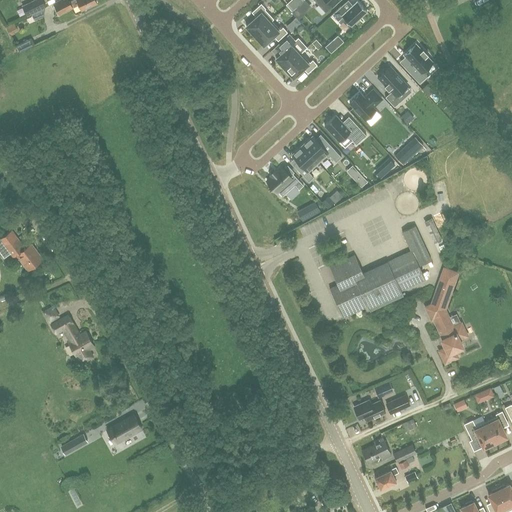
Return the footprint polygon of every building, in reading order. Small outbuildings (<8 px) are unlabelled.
[(97,3),(95,0),(73,0),(70,2),(68,0),(59,0),(53,3),(56,9),(58,8),(60,14),(73,8),(72,7),(79,4),(82,10),(97,3)] [(291,0),(286,5),(292,11),(297,7),(304,0),(291,0)] [(316,0),(327,11),(338,0),(316,0)] [(38,10),(33,1),(29,3),(33,12),(38,10)] [(367,11),(357,1),(345,12),(340,6),(332,14),(338,21),(342,17),(351,26),(367,11)] [(255,35),(272,20),(274,19),(265,9),(266,8),(261,3),(251,12),(256,17),(246,26),(255,35)] [(292,11),(291,12),(298,19),(304,14),(297,7),(292,11)] [(47,13),(36,16),(37,22),(48,18),(47,13)] [(264,45),(273,36),(278,41),(287,32),(283,27),(280,29),(272,20),(255,35),(256,37),(255,38),(260,44),(262,43),(264,45)] [(289,34),(274,47),(280,54),(277,57),(276,58),(285,68),(301,52),(293,43),(295,41),(291,36),(289,34)] [(18,52),(34,45),(30,38),(15,45),(18,52)] [(316,39),(312,43),(318,49),(321,45),(316,39)] [(331,41),(325,47),(331,53),(337,47),(331,41)] [(412,63),(406,68),(419,83),(426,77),(422,72),(432,62),(426,56),(428,54),(423,49),(421,50),(415,44),(404,54),(406,56),(412,63)] [(301,52),(285,68),(286,70),(285,71),(290,76),(291,75),(293,77),(303,68),(308,73),(317,64),(312,59),(310,62),(301,52)] [(381,74),(378,77),(391,91),(385,97),(394,107),(400,101),(396,96),(400,92),(400,93),(402,91),(401,91),(406,86),(407,85),(390,66),(384,72),(383,71),(381,74)] [(422,89),(428,96),(433,91),(427,84),(422,89)] [(359,93),(349,102),(365,119),(375,110),(373,107),(382,99),(373,89),(364,97),(359,93)] [(335,115),(324,125),(339,141),(346,134),(352,140),(356,145),(366,135),(351,119),(345,125),(342,122),(335,115)] [(318,163),(326,156),(328,158),(330,156),(336,162),(341,157),(324,138),(319,143),(312,136),(302,145),(318,163)] [(415,138),(395,155),(403,164),(423,146),(415,138)] [(309,172),(318,163),(302,145),(292,155),(298,162),(294,166),(308,182),(313,177),(309,172)] [(389,159),(380,167),(386,173),(394,165),(389,159)] [(281,167),(276,172),(275,170),(270,174),(272,176),(267,181),(271,186),(272,188),(273,187),(277,192),(278,192),(282,196),(295,185),(299,189),(303,185),(292,173),(289,176),(287,174),(288,173),(286,172),(281,167)] [(367,181),(361,175),(356,180),(361,186),(367,181)] [(328,196),(322,202),(327,208),(334,202),(328,196)] [(316,204),(298,213),(302,221),(320,212),(316,204)] [(433,243),(441,239),(431,217),(423,221),(433,243)] [(425,278),(418,265),(430,259),(414,225),(402,231),(411,250),(363,272),(354,254),(329,266),(337,284),(329,288),(343,317),(367,306),(370,311),(403,295),(400,290),(425,278)] [(31,243),(24,248),(11,230),(0,237),(0,238),(0,239),(0,238),(0,251),(4,257),(10,252),(13,257),(16,254),(28,270),(43,260),(31,243)] [(453,327),(444,309),(457,273),(444,268),(431,304),(426,307),(432,319),(434,318),(443,339),(441,339),(445,348),(439,350),(445,363),(457,357),(454,351),(462,347),(459,339),(467,335),(461,323),(453,327)] [(91,356),(88,350),(94,347),(85,331),(79,334),(78,331),(77,332),(72,324),(73,323),(68,314),(51,324),(56,333),(63,329),(69,340),(68,341),(77,357),(77,356),(81,362),(91,356)] [(503,387),(497,390),(503,403),(510,400),(503,387)] [(391,413),(409,404),(405,395),(386,403),(391,413)] [(380,400),(370,404),(369,400),(354,407),(359,418),(365,416),(367,420),(385,412),(380,400)] [(485,421),(485,422),(496,444),(503,441),(502,438),(506,436),(501,425),(508,422),(502,411),(495,414),(496,416),(485,421)] [(119,440),(142,428),(135,414),(111,426),(119,440)] [(406,431),(416,426),(413,418),(402,423),(406,431)] [(496,444),(485,422),(476,426),(472,420),(464,424),(471,440),(478,437),(483,448),(488,446),(489,448),(496,444)] [(103,431),(98,433),(103,444),(108,442),(103,431)] [(86,442),(83,435),(76,439),(77,440),(71,443),(74,449),(86,442)] [(382,459),(391,454),(382,437),(373,441),(375,444),(361,450),(367,463),(381,456),(382,459)] [(397,461),(416,452),(412,444),(393,453),(397,461)] [(400,468),(409,465),(408,463),(414,460),(412,456),(405,459),(406,459),(397,463),(400,468)] [(380,489),(396,481),(393,475),(399,472),(396,466),(374,477),(380,489)] [(407,483),(414,479),(418,477),(418,476),(415,471),(404,476),(407,483)] [(509,511),(511,509),(511,489),(509,484),(505,486),(504,485),(498,488),(509,511)] [(498,488),(491,491),(492,492),(488,494),(493,504),(487,507),(489,511),(506,511),(509,511),(498,488)] [(463,511),(485,511),(484,509),(478,511),(473,501),(472,502),(471,501),(465,504),(466,505),(461,507),(463,511)]
